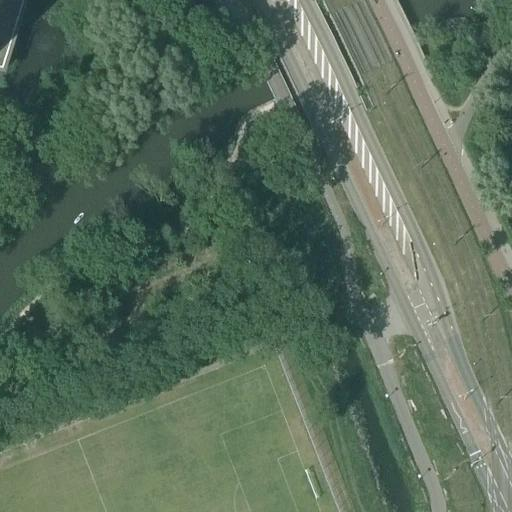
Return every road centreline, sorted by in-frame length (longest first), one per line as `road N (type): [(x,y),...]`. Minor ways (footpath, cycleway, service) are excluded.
road 1 (secondary): [(259,0),(500,511)]
road 2 (secondary): [(511,471),(452,346),(434,277),(303,0)]
